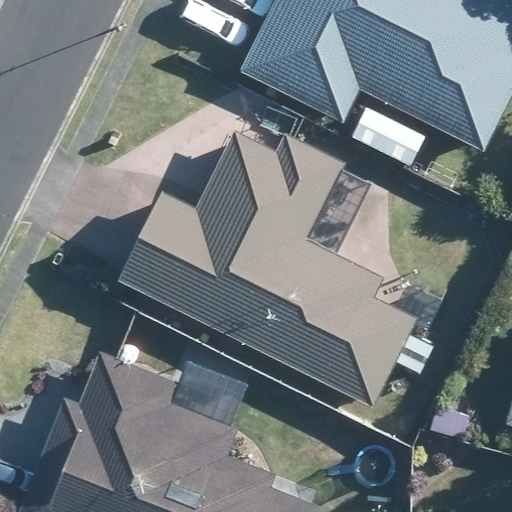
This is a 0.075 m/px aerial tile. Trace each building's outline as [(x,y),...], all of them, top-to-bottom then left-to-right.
[(511,0),(272,0),(245,54),(238,70),(340,122),(356,88),(479,150),(511,85),(511,55),(506,52),(511,40),(511,0)] [(301,238),(339,163),(281,134),(272,152),(229,130),(199,190),(190,208),(156,191),(112,279),(369,407),(413,319),(410,317),(369,297),(378,277),(301,238)] [(336,211),(338,223),(347,230),(359,227),(365,219),(364,207),(354,201),(343,202),(336,211)] [(167,401),(173,384),(97,353),(83,385),(76,403),(63,398),(21,502),(16,511),(311,511),(314,506),(308,503),(266,486),(272,474),(221,454),(231,428),(228,426),(167,401)] [(511,383),(501,422),(511,425),(511,383)]
